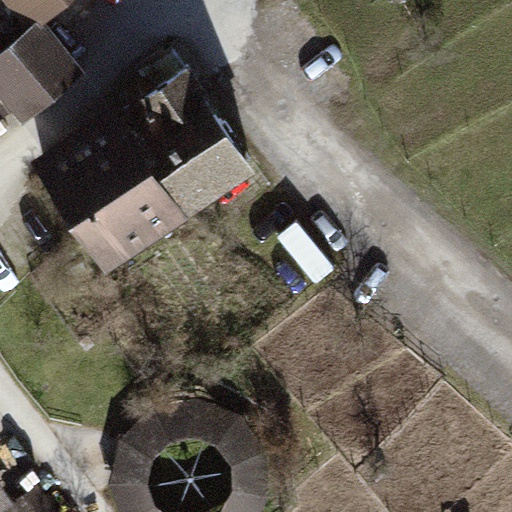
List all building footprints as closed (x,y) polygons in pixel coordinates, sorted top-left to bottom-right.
[(60,0),(0,0),(0,4),(21,31),(60,0)] [(54,26),(0,65),(0,88),(23,119),(88,71),(54,26)] [(247,166),(165,58),(43,150),(125,258),(247,166)] [(258,511),(269,488),(269,455),(256,425),(232,403),(203,393),(173,394),(145,406),(124,428),(112,457),(112,487),(122,511),(258,511)] [(18,511),(0,485),(0,511),(18,511)]
